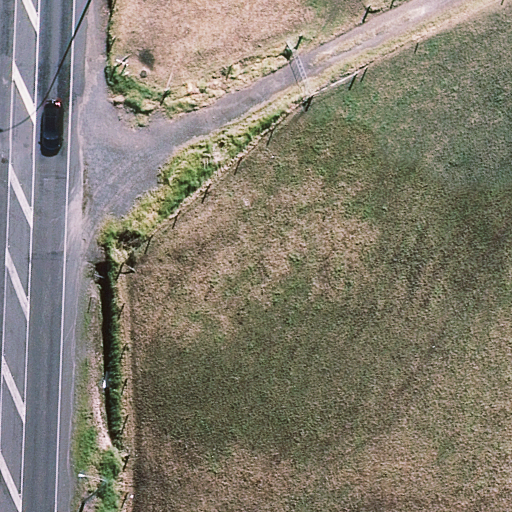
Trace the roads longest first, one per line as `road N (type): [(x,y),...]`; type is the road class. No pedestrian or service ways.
road 1 (secondary): [(6,511),(26,0)]
road 2 (track): [(324,0),(90,108),(22,115)]
